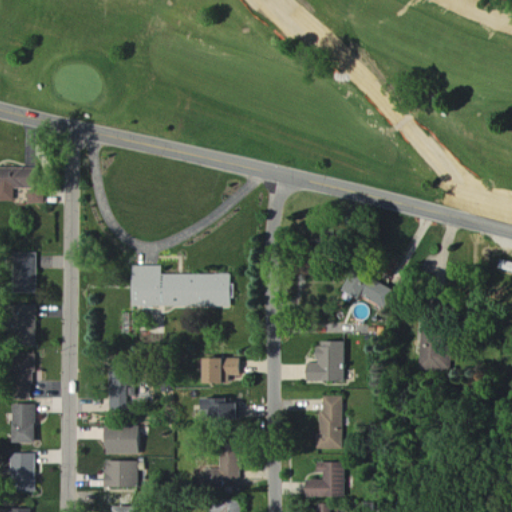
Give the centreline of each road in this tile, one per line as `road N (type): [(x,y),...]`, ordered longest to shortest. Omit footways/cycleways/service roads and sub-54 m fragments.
road 1 (residential): [(0,109),(511,230)]
road 2 (residential): [(71,128),(65,511)]
road 3 (residential): [(283,173),(272,215),(273,511)]
